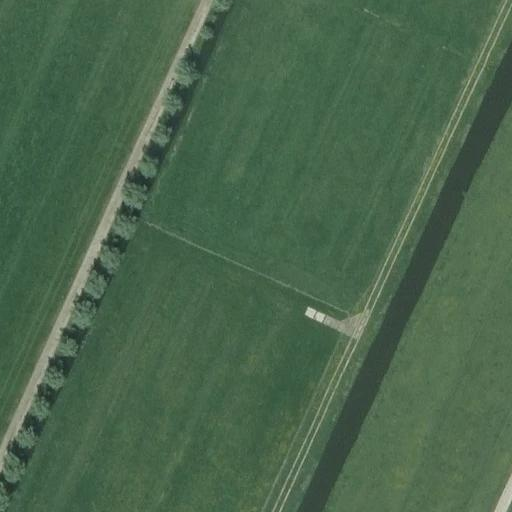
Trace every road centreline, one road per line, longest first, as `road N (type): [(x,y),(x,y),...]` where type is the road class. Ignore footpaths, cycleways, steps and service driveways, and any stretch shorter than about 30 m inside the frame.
road 1 (track): [(0,484),(237,0)]
road 2 (track): [(365,358),(511,34)]
